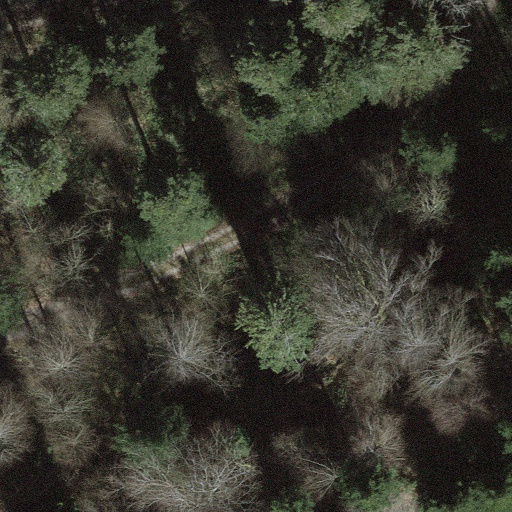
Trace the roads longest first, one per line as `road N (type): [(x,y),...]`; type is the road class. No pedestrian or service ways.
road 1 (track): [(490,0),(356,193),(128,316),(0,337)]
road 2 (track): [(0,31),(146,0)]
